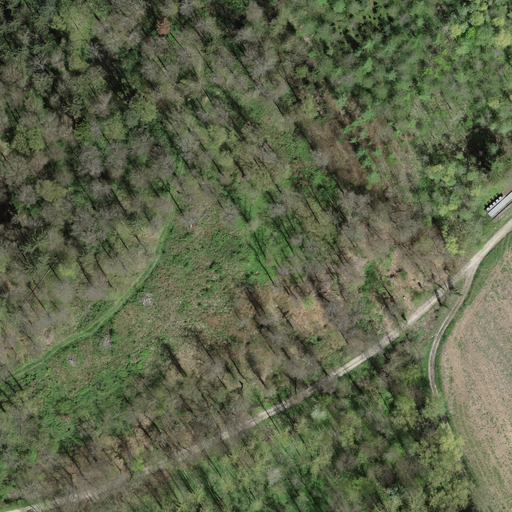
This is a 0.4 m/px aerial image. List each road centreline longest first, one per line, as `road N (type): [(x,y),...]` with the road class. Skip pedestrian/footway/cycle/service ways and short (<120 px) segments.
road 1 (track): [(16,511),(132,477),(306,391),(443,298),(511,224)]
road 2 (track): [(482,507),(431,397),(432,354),(482,255)]
road 3 (track): [(0,380),(101,324),(160,247)]
